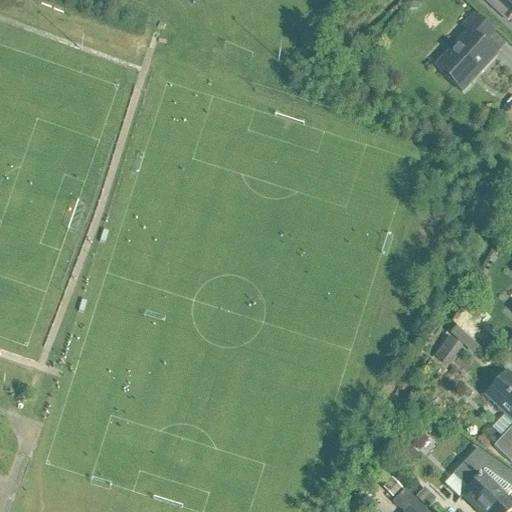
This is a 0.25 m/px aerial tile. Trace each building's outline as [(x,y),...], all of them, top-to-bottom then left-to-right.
[(409,0),(401,9),(408,15),(416,15),(420,8),(409,0)] [(438,0),(435,0),(429,6),(448,24),(455,16),(438,0)] [(511,0),(480,0),(506,24),(511,17),(511,0)] [(466,35),(433,71),(460,96),(495,59),(481,46),(491,35),(472,17),(462,28),(461,30),(466,35)] [(478,298),(471,311),(484,319),(492,305),(478,298)] [(448,340),(433,360),(447,369),(461,349),(448,340)] [(511,381),(506,375),(482,400),(503,419),(491,432),(501,441),(493,450),(510,467),(511,464),(511,381)] [(511,511),(511,505),(484,478),(487,476),(511,494),(511,478),(477,453),(453,479),(456,482),(455,483),(465,493),(460,499),(474,511),(511,511)] [(382,491),(392,501),(401,492),(391,482),(391,483),(385,477),(379,483),(385,489),(382,491)] [(422,511),(403,493),(391,505),(397,511),(422,511)]
